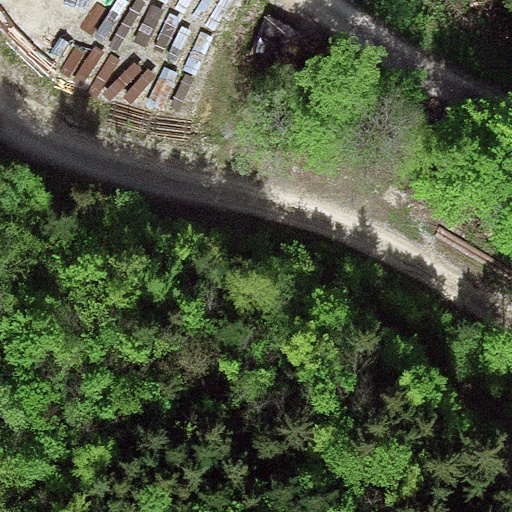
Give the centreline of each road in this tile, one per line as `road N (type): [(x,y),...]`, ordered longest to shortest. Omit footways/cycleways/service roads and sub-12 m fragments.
road 1 (track): [(0,105),(87,154),(326,206),(417,249),(511,312)]
road 2 (track): [(157,175),(511,424)]
road 3 (track): [(511,104),(459,91),(392,58),(316,0)]
